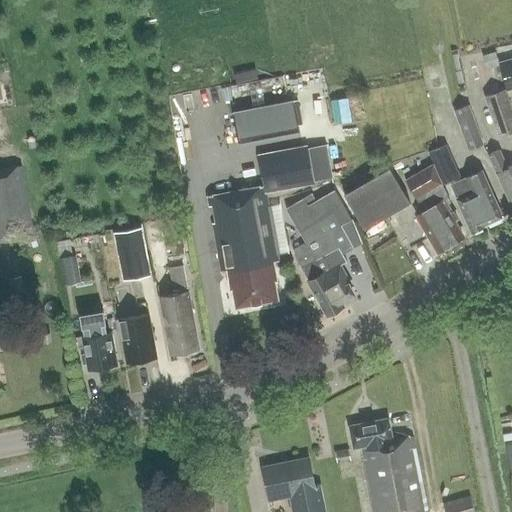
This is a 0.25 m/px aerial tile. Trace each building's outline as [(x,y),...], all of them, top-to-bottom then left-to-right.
[(483,57),(486,69),(499,65),(495,53),(483,57)] [(511,58),(498,63),(506,90),(511,88),(511,58)] [(511,110),(504,89),(484,97),(498,137),(511,132),(511,110)] [(338,121),(352,119),(348,95),(335,97),(338,121)] [(292,102),(235,113),(240,141),(297,131),(292,102)] [(454,110),(456,114),(459,123),(458,123),(468,150),(483,145),(467,105),(454,110)] [(315,184),(315,181),(332,178),(326,145),(309,148),(308,146),(259,155),(265,188),(208,198),(221,273),(228,272),(231,291),(233,290),(236,307),(278,300),(275,283),(277,282),(273,263),(279,262),(266,193),(315,184)] [(511,166),(508,168),(500,151),(487,157),(511,208),(511,166)] [(416,215),(438,252),(463,237),(454,222),(457,220),(448,204),(451,203),(432,164),(405,180),(423,211),(416,215)] [(0,242),(33,236),(20,166),(17,167),(17,165),(0,168),(0,242)] [(388,168),(344,194),(364,229),(409,202),(388,168)] [(482,171),(471,176),(452,184),(458,197),(456,198),(471,232),(484,227),(483,226),(502,217),(482,171)] [(339,301),(352,294),(346,284),(349,282),(340,266),(347,262),(343,255),(354,248),(341,226),(352,220),(335,190),(308,206),(304,199),(286,209),(305,243),(294,249),(295,254),(294,255),(308,281),(328,316),(343,308),(339,301)] [(115,233),(124,281),(150,276),(140,228),(115,233)] [(59,258),(63,285),(80,282),(75,255),(59,258)] [(171,356),(200,351),(189,290),(187,291),(183,266),(168,268),(173,293),(159,296),(171,356)] [(21,277),(7,279),(11,302),(25,299),(21,277)] [(80,314),(84,336),(82,336),(89,373),(118,368),(112,331),(107,332),(103,310),(80,314)] [(127,363),(157,358),(149,314),(119,320),(127,363)] [(374,511),(426,511),(412,437),(393,441),(388,418),(348,426),(353,449),(361,448),(364,460),(374,511)] [(348,449),(334,452),(337,463),(350,461),(348,449)] [(324,511),(324,509),(319,484),(314,485),(308,458),(261,468),(268,499),(289,495),(292,511),(324,511)] [(443,503),(445,511),(488,511),(482,492),(443,503)]
